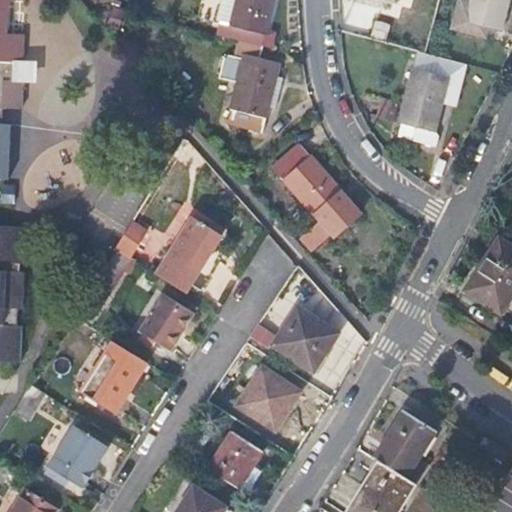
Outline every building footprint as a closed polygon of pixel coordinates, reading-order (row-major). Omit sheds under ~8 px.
[(7,121),(8,108),(25,109),(27,78),(18,78),(8,77),(8,60),(19,61),(28,61),(29,34),(12,34),(14,0),(0,0),(0,359),(24,361),(26,320),(22,320),(23,305),(28,305),(29,268),(25,268),(25,262),(29,261),(32,224),(0,222),(0,178),(13,179),(16,121),(7,121)] [(219,0),(215,20),(221,21),(232,24),(237,1),(235,0),(219,0)] [(218,34),(234,39),(241,41),(263,47),(275,0),(237,0),(237,1),(232,24),(221,21),(218,34)] [(485,37),(487,26),(468,20),(472,0),(461,0),(454,28),(485,37)] [(472,0),(468,20),(487,26),(502,30),(509,0),(472,0)] [(263,47),(241,41),(238,52),(245,55),(231,108),(237,111),(233,125),(263,133),(281,65),(260,59),(263,47)] [(413,68),(405,101),(400,120),(418,125),(416,139),(438,145),(441,131),(435,130),(448,77),(413,68)] [(400,120),(405,101),(379,95),(374,114),(400,120)] [(302,143),(276,166),(321,219),(302,236),(312,247),(331,231),(336,235),(361,211),(302,143)] [(195,218),(158,274),(189,293),(194,286),(202,290),(222,257),(214,251),(224,235),(195,218)] [(149,230),(134,221),(118,248),(131,257),(149,230)] [(511,250),(498,242),(467,290),(497,309),(511,287),(511,250)] [(131,257),(118,248),(75,315),(93,326),(111,296),(109,292),(131,257)] [(315,298),(288,280),(277,297),(295,309),(274,344),(315,371),(339,332),(308,312),(315,298)] [(166,294),(141,332),(170,351),(194,312),(166,294)] [(76,319),(72,328),(85,336),(89,327),(76,319)] [(109,352),(142,372),(148,361),(106,334),(99,346),(97,345),(80,373),(92,380),(109,352)] [(92,380),(84,394),(117,413),(142,372),(109,352),(92,380)] [(264,367),(240,405),(275,426),(283,414),(287,414),(300,392),(264,367)] [(47,393),(32,383),(15,409),(31,419),(47,393)] [(405,415),(377,458),(380,460),(417,483),(417,484),(429,465),(419,458),(434,434),(405,415)] [(58,453),(67,426),(54,421),(44,448),(58,453)] [(76,426),(50,465),(51,465),(46,473),(62,484),(67,476),(71,479),(85,487),(110,448),(76,426)] [(234,432),(210,469),(239,488),(262,449),(234,432)] [(510,454),(485,437),(478,447),(503,464),(510,454)] [(380,460),(348,511),(397,511),(417,483),(380,460)] [(71,479),(67,476),(62,484),(67,486),(71,479)] [(195,487),(178,511),(222,511),(225,507),(195,487)] [(28,491),(15,511),(54,511),(57,508),(28,491)]
